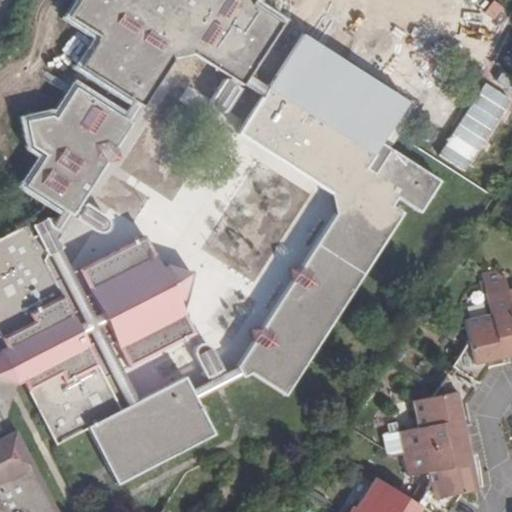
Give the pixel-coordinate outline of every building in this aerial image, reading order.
[(97,420),(125,475),(224,425),(207,391),(260,364),(295,386),(407,213),(396,205),(401,199),(422,213),(444,180),(385,143),(364,176),(334,192),(339,214),(312,258),(299,260),(301,273),(273,318),(261,321),(263,333),(248,355),(248,358),(233,364),(231,360),(235,358),(224,334),(222,332),(218,331),(214,331),(209,333),(207,337),(206,342),(218,367),(222,365),(224,370),(203,381),(196,367),(133,398),(95,323),(120,311),(132,335),(197,302),(190,288),(195,286),(203,261),(179,252),(174,255),(167,244),(102,277),(114,300),(90,312),(55,245),(58,239),(73,232),(69,223),(83,200),(87,203),(85,205),(107,219),(109,220),(112,220),(115,219),(117,217),(119,215),(120,211),(120,208),(118,204),(95,189),(94,192),(90,189),(116,148),(129,146),(126,133),(183,45),(205,40),(240,65),(239,68),(236,67),(223,88),(222,92),(223,94),(224,97),(227,99),(230,101),(234,101),(239,98),(254,74),(261,63),(295,11),(277,0),(127,0),(111,25),(93,55),(145,88),(135,104),(88,74),(68,107),(76,113),(57,143),(38,174),(73,198),(63,212),(59,205),(46,212),(49,219),(47,221),(45,221),(41,214),(0,234),(0,317),(7,314),(18,335),(35,370),(68,434),(97,420)] [(83,0),(69,18),(111,25),(127,0),(83,0)] [(235,134),(334,192),(364,176),(385,143),(416,104),(302,35),(266,88),(261,63),(254,74),(259,98),(250,111),(242,123),(235,134)] [(30,147),(57,143),(76,113),(68,107),(50,117),(24,121),(30,147)] [(77,268),(102,277),(167,244),(143,235),(77,268)] [(451,368),(478,385),(493,361),(511,356),(511,291),(486,297),(490,316),(463,322),(468,342),(451,368)] [(132,335),(128,368),(193,335),(197,302),(132,335)] [(0,381),(14,386),(35,370),(18,335),(0,348),(0,381)] [(417,507),(424,511),(448,511),(460,494),(477,490),(460,412),(465,405),(475,389),(448,371),(432,398),(412,402),(417,429),(398,433),(408,478),(426,474),(428,485),(414,506),(417,507)] [(5,435),(35,492),(47,486),(18,429),(5,435)] [(0,511),(60,511),(47,486),(35,492),(5,435),(0,437),(0,511)] [(374,480),(354,511),(413,511),(417,507),(414,506),(374,480)]
